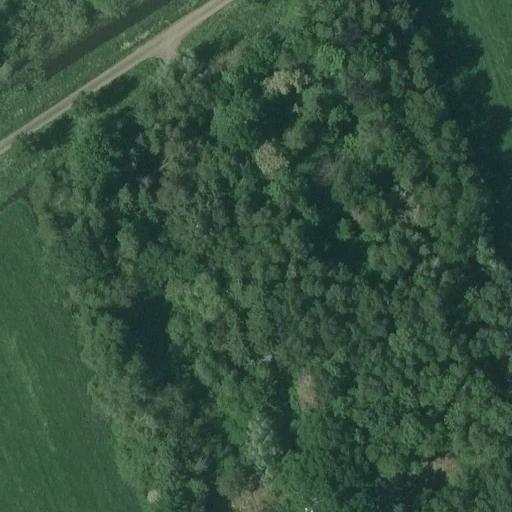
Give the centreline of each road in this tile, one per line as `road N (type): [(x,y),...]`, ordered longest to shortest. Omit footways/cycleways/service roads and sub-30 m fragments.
road 1 (track): [(270,318),(209,147),(158,45)]
road 2 (unclassified): [(0,150),(226,0)]
